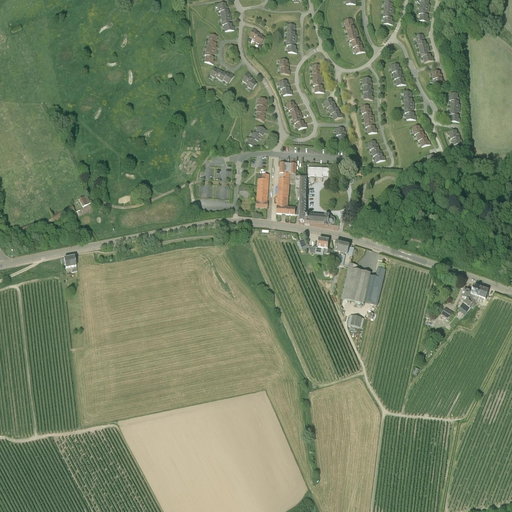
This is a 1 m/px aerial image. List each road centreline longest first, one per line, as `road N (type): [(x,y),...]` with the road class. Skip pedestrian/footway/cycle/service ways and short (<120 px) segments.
road 1 (tertiary): [(511,291),(338,236),(234,221),(5,263)]
road 2 (track): [(403,201),(393,219),(371,217),(362,209),(365,188),(388,177),(405,196)]
